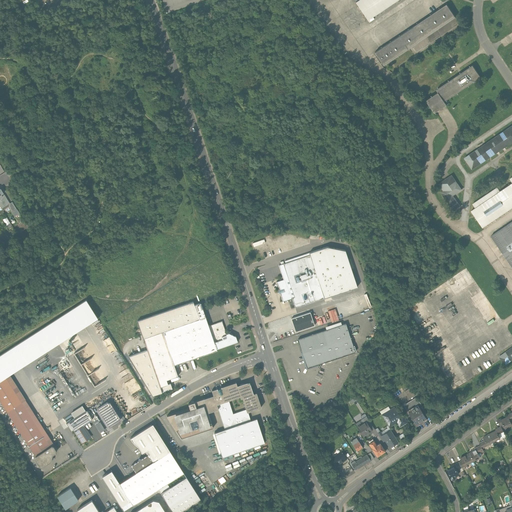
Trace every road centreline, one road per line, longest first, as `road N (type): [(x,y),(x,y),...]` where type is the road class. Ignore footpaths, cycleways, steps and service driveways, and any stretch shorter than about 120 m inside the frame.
road 1 (tertiary): [(150,0),(267,354)]
road 2 (track): [(141,294),(168,274),(198,227),(178,165),(156,121),(144,117),(126,67),(92,55),(47,91)]
road 3 (tertiary): [(511,376),(335,503)]
road 4 (unclassified): [(267,354),(182,391),(95,455)]
road 5 (tertiary): [(267,354),(320,500)]
road 6 (residential): [(457,511),(439,456),(511,401)]
